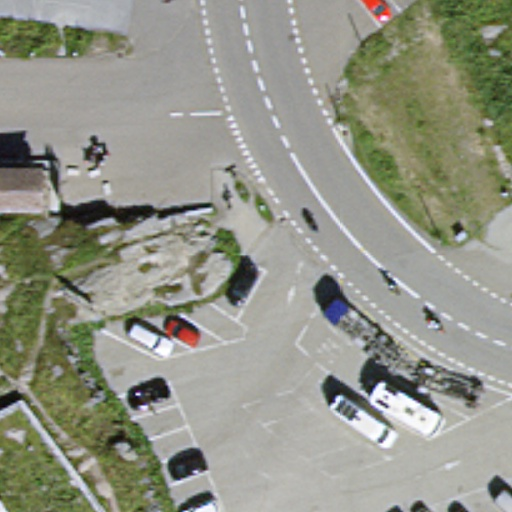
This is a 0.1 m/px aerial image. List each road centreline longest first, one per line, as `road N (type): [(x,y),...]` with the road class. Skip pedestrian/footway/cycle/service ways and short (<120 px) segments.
road 1 (primary): [(511,348),(402,297),(331,218),(263,99)]
road 2 (unclassified): [(263,99),(229,112),(0,107)]
